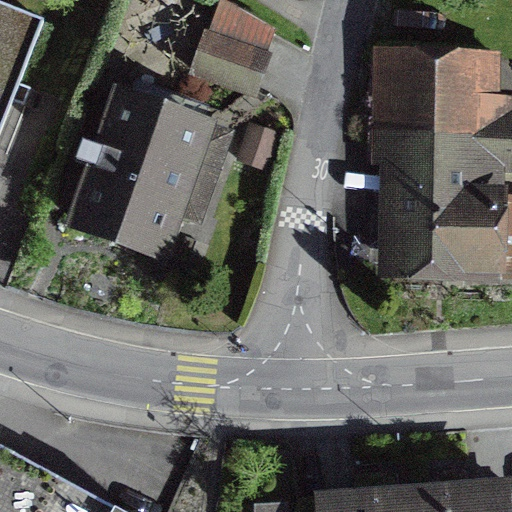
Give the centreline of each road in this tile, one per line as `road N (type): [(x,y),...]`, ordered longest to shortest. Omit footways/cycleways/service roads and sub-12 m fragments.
road 1 (residential): [(275,391),(344,0)]
road 2 (residential): [(0,343),(152,379),(275,391)]
road 3 (residential): [(275,391),(511,375)]
